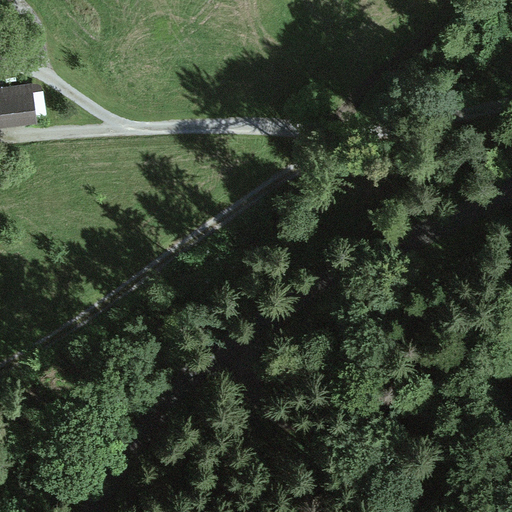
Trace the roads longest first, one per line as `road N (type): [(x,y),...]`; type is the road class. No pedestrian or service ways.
road 1 (unclassified): [(511,181),(410,223),(154,408),(85,511)]
road 2 (track): [(333,131),(325,145),(99,305),(0,365)]
road 3 (track): [(511,364),(280,417),(154,408)]
